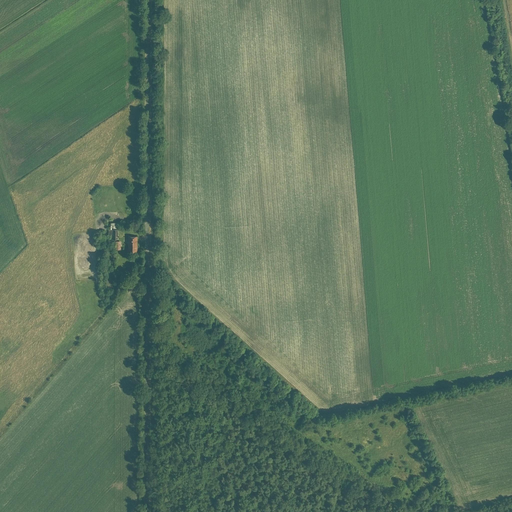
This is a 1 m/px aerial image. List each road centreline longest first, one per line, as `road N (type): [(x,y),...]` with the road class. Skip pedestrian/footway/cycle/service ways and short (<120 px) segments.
road 1 (unclassified): [(144,0),(146,511)]
road 2 (track): [(145,277),(0,444)]
